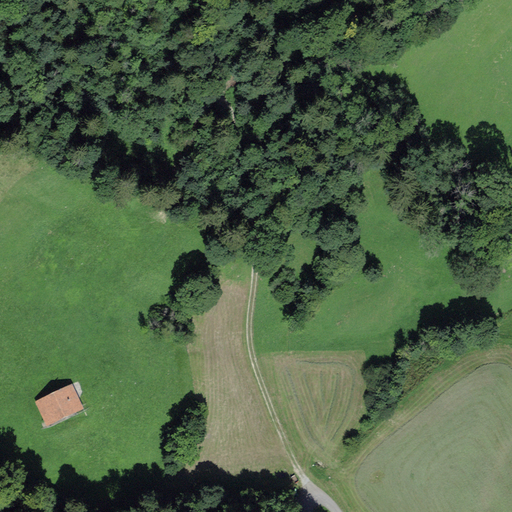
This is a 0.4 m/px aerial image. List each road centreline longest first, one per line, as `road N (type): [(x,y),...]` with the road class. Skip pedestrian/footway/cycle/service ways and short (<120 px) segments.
road 1 (track): [(311,497),(252,360),(254,251),(229,114),(216,99),(204,106)]
road 2 (track): [(204,106),(179,86),(168,59),(188,0)]
